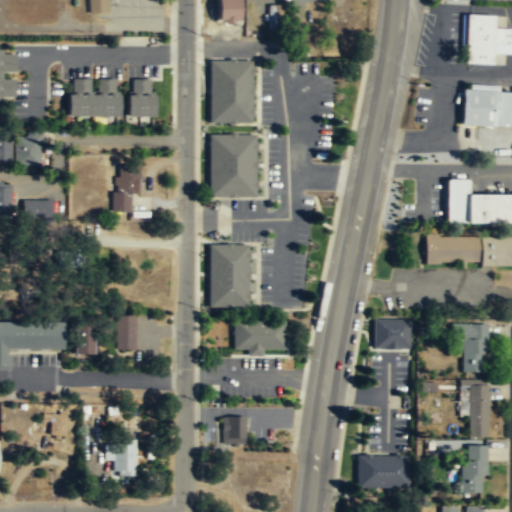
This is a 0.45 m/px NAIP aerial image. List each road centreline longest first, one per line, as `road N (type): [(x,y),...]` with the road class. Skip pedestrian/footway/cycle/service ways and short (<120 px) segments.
road 1 (secondary): [(396,0),(309,511)]
road 2 (residential): [(185,0),(194,249),(184,511)]
